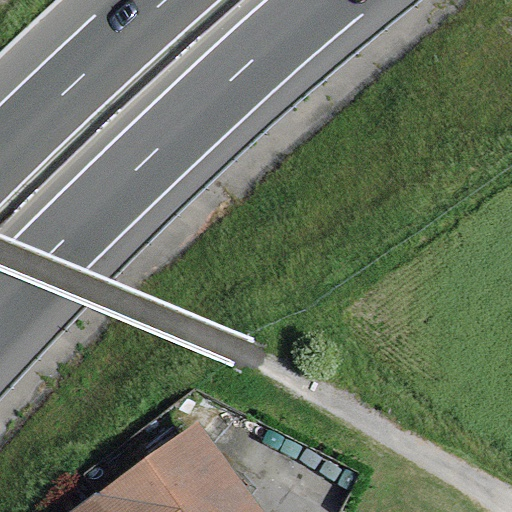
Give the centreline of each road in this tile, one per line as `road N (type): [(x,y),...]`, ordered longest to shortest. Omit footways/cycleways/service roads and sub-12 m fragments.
road 1 (motorway): [(0,314),(145,167),(332,0)]
road 2 (motorway): [(166,0),(0,154)]
